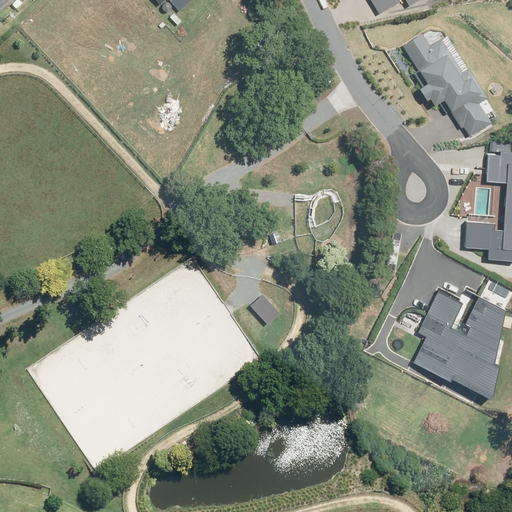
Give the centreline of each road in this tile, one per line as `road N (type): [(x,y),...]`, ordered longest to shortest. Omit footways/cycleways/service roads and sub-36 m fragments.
road 1 (track): [(124,511),(125,475),(141,451),(195,423),(302,312),(319,218)]
road 2 (track): [(161,201),(43,76),(0,67)]
road 3 (residential): [(398,129),(430,157),(447,199),(405,208),(395,167)]
road 4 (residential): [(315,0),(398,129)]
road 5 (track): [(414,511),(400,499),(362,495),(293,511)]
